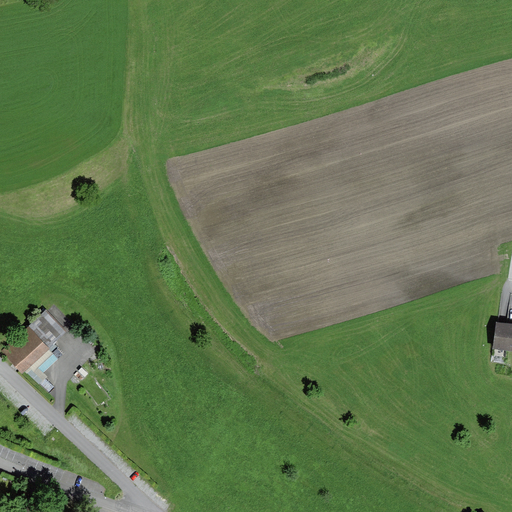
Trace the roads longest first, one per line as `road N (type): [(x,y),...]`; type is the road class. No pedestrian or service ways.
road 1 (residential): [(0,365),(142,501),(139,511)]
road 2 (residential): [(131,511),(0,464)]
